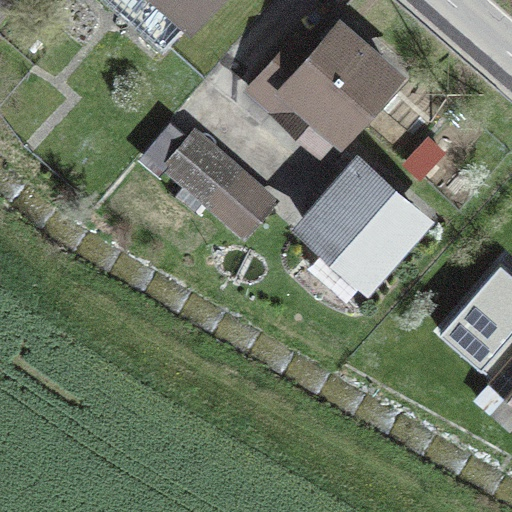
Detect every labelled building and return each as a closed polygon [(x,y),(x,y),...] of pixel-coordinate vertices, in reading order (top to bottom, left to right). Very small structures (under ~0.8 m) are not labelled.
[(0,0),(0,19),(15,0),(0,0)] [(106,0),(164,50),(207,0),(106,0)] [(341,28),(305,69),(282,49),(249,87),(274,109),(290,90),(339,133),(392,72),(341,28)] [(169,164),(245,230),(270,201),(194,134),(169,164)] [(419,217),(359,164),(306,224),(366,277),(419,217)] [(511,358),(494,379),(511,394),(511,358)]
